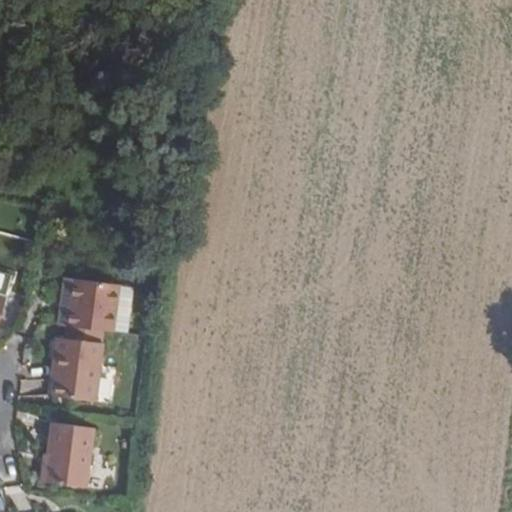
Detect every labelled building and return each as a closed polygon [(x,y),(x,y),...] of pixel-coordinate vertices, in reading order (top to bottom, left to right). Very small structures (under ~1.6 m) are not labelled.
[(103,331),(115,333),(121,285),(66,278),(63,302),(71,303),(69,312),(68,326),(69,326),(103,331)] [(0,332),(11,296),(0,292),(0,332)] [(71,303),(63,302),(62,311),(69,312),(71,303)] [(102,342),(103,331),(69,326),(68,338),(58,337),(56,353),(62,353),(60,378),(58,396),(98,400),(105,343),(102,342)] [(54,377),(60,378),(62,353),(56,353),(54,377)] [(46,482),(86,486),(94,428),(53,422),(46,482)]
